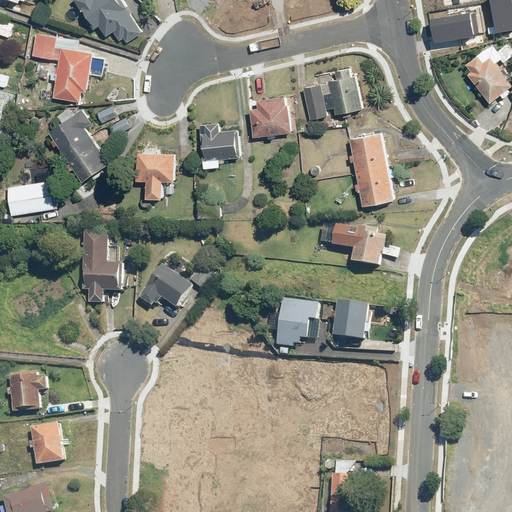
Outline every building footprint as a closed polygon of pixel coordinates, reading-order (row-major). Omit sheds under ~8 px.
[(76,0),(97,28),(101,24),(109,34),(116,29),(122,37),(129,31),(135,39),(147,29),(126,0),(76,0)] [(266,0),(255,0),(255,14),(266,14),(266,0)] [(284,0),(271,0),(273,10),(286,7),(284,0)] [(511,0),(497,0),(502,29),(511,27),(511,0)] [(435,17),(439,40),(483,32),(479,10),(435,17)] [(0,32),(12,36),(16,22),(0,16),(0,32)] [(38,32),(34,55),(61,59),(65,37),(38,32)] [(470,74),(492,103),(511,88),(511,80),(499,63),(506,57),(497,45),(488,49),(469,64),(474,71),(470,74)] [(63,46),(55,96),(82,101),(84,90),(88,91),(95,52),(63,46)] [(7,55),(6,63),(18,65),(19,58),(7,55)] [(2,73),(17,75),(18,69),(3,66),(2,73)] [(332,79),(338,114),(366,109),(360,74),(355,75),(354,68),(339,70),(341,78),(332,79)] [(0,84),(7,86),(9,75),(0,73),(0,84)] [(306,87),(312,118),(331,115),(325,84),(306,87)] [(252,108),(256,136),(293,131),(289,96),(260,99),(261,107),(252,108)] [(117,103),(100,112),(107,125),(124,116),(117,103)] [(51,131),(86,180),(112,161),(87,128),(95,122),(84,108),(51,131)] [(128,117),(113,126),(118,135),(133,126),(128,117)] [(202,123),(206,160),(244,156),(241,128),(222,130),(221,121),(202,123)] [(352,138),(365,205),(398,199),(385,132),(352,138)] [(140,152),(140,180),(150,180),(149,197),(165,197),(165,180),(177,180),(177,153),(140,152)] [(319,165),(317,165),(315,166),(313,168),(313,170),(313,172),(315,174),(318,174),(320,174),(322,172),(322,169),(321,167),(319,165)] [(11,186),(15,213),(61,206),(57,179),(11,186)] [(168,183),(168,196),(179,197),(180,183),(168,183)] [(217,185),(215,185),(212,185),(211,187),(210,190),(211,192),(213,194),(215,194),(217,193),(219,191),(220,189),(219,187),(217,185)] [(200,200),(201,217),(224,216),(223,199),(200,200)] [(383,265),(384,254),(401,259),(404,248),(388,244),(390,235),(379,234),(380,228),(360,225),(360,227),(338,224),(335,244),(357,248),(355,261),(383,265)] [(92,290),(92,302),(106,303),(107,290),(126,291),(127,263),(111,263),(112,231),(89,230),(86,290),(92,290)] [(511,246),(509,250),(511,252),(511,260),(496,274),(504,284),(498,290),(502,295),(507,290),(510,293),(511,291),(511,246)] [(143,297),(155,306),(158,302),(161,304),(165,297),(180,307),(196,284),(166,263),(143,297)] [(205,264),(193,279),(208,291),(220,275),(205,264)] [(60,271),(10,299),(25,325),(75,297),(60,271)] [(285,298),(280,345),(295,347),(295,343),(302,344),(303,338),(310,339),(310,337),(320,338),(323,319),(320,319),(322,302),(285,298)] [(339,302),(335,335),(366,339),(371,306),(339,302)] [(510,384),(511,368),(511,358),(511,359),(511,358),(511,341),(511,315),(481,314),(478,383),(510,384)] [(224,339),(225,318),(212,317),(212,323),(195,322),(191,391),(222,392),(224,349),(224,339)] [(235,340),(224,339),(224,349),(256,351),(257,331),(236,330),(235,340)] [(393,342),(361,340),(360,349),(392,351),(393,342)] [(378,366),(349,364),(346,400),(375,403),(378,366)] [(380,365),(379,379),(400,380),(401,367),(380,365)] [(275,371),(254,370),(252,397),(272,399),(275,371)] [(12,373),(16,411),(44,409),(42,390),(50,389),(49,375),(40,375),(40,371),(12,373)] [(511,410),(511,404),(486,404),(486,408),(476,407),(475,423),(485,423),(484,442),(511,443),(511,415),(511,416),(511,410)] [(211,447),(213,408),(184,406),(184,413),(175,413),(174,429),(179,429),(178,445),(211,447)] [(213,408),(211,447),(228,448),(231,409),(213,408)] [(174,429),(175,413),(157,412),(156,433),(174,434),(174,429)] [(375,418),(346,416),(345,454),(374,455),(375,418)] [(33,427),(38,464),(66,461),(61,423),(33,427)] [(197,454),(171,452),(170,465),(196,467),(197,454)] [(332,460),(330,459),(328,460),(326,462),(325,464),(326,466),(328,468),(330,469),(333,468),(334,466),(335,464),(334,461),(332,460)] [(511,511),(511,461),(473,459),(473,477),(482,477),(480,511),(511,511)] [(309,465),(283,464),(282,492),(296,492),(308,493),(309,465)] [(333,473),(331,511),(358,511),(359,511),(349,511),(351,474),(333,473)] [(174,487),(167,487),(166,511),(194,511),(195,490),(189,490),(189,479),(175,479),(174,487)] [(5,496),(8,511),(51,511),(56,511),(49,482),(31,487),(32,489),(5,496)] [(296,492),(282,492),(281,503),(274,502),(273,511),(314,511),(315,504),(296,503),(296,492)]
